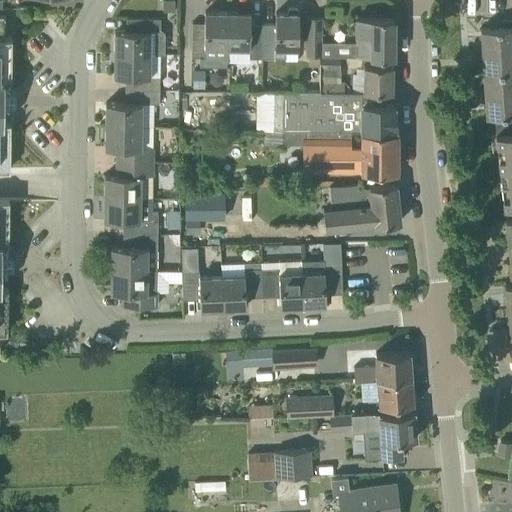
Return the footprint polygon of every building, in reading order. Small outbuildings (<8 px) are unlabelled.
[(298,48),(298,20),(298,12),(297,7),(288,7),(286,12),(275,12),(275,24),(262,24),(262,58),(284,58),(284,48),(298,48)] [(226,62),(226,61),(227,11),(204,11),(204,22),(192,22),(191,57),(204,57),(204,61),(226,62)] [(262,58),(262,24),(250,24),(250,12),(227,11),(226,61),(249,62),(249,57),(262,58)] [(0,167),(10,167),(11,116),(11,107),(13,107),(14,97),(11,97),(12,36),(4,36),(5,14),(0,14),(0,167)] [(309,55),(321,56),(340,56),(393,57),(394,18),(356,17),(356,42),(321,42),(322,16),(306,16),(306,55),(309,55)] [(114,30),(114,53),(150,53),(150,54),(162,54),(162,33),(160,31),(160,18),(126,17),(126,30),(114,30)] [(482,50),(511,48),(511,26),(481,28),(482,50)] [(511,48),(482,50),(483,72),(511,70),(511,48)] [(149,75),(150,54),(150,53),(114,53),(114,75),(125,76),(125,89),(159,89),(159,76),(149,75)] [(309,65),(320,65),(321,56),(309,55),(309,65)] [(321,56),(320,65),(320,90),(343,91),(343,81),(339,81),(340,67),(340,56),(321,56)] [(363,91),(372,91),(392,92),(392,65),(364,64),(363,91)] [(511,70),(483,72),(485,94),(511,91),(511,70)] [(106,102),(105,125),(141,125),(141,103),(159,103),(159,89),(125,89),(125,102),(106,102)] [(281,130),(305,130),(396,130),(395,105),(362,104),(362,91),(343,91),(320,90),(281,90),(281,130)] [(486,116),(494,115),(511,114),(511,91),(485,94),(486,116)] [(511,114),(494,115),(496,134),(504,207),(511,206),(511,114)] [(116,161),(150,161),(150,148),(140,147),(141,125),(105,125),(105,147),(116,147),(116,161)] [(280,145),(281,130),(263,130),(263,144),(280,145)] [(396,171),(396,130),(305,130),(305,171),(396,171)] [(105,174),(104,197),(140,197),(140,175),(150,175),(150,161),(116,161),(116,174),(105,174)] [(395,184),(395,183),(370,186),(370,187),(358,188),(357,183),(344,185),(346,206),(323,209),(325,228),(374,222),(374,224),(400,221),(399,220),(398,220),(397,211),(398,211),(398,209),(397,209),(396,201),(397,201),(396,193),(395,193),(394,185),(395,184)] [(185,191),(185,216),(224,216),(224,190),(185,191)] [(152,197),(140,197),(104,197),(104,219),(123,220),(123,233),(157,233),(157,220),(151,220),(152,197)] [(0,352),(0,331),(7,331),(8,270),(11,270),(11,260),(9,260),(9,244),(9,241),(9,199),(0,199),(0,352)] [(111,246),(111,269),(157,269),(157,247),(157,233),(123,233),(123,246),(111,246)] [(301,260),(303,304),(326,303),(325,293),(342,293),(341,264),(324,265),(324,259),(301,260)] [(279,267),(261,268),(263,296),(280,295),(280,305),(303,304),(301,260),(279,260),(279,267)] [(245,297),(263,296),(261,268),(244,268),(244,274),(222,275),(223,307),(246,306),(245,297)] [(156,305),(156,292),(157,269),(111,269),(111,291),(122,292),(122,305),(156,305)] [(200,308),(223,307),(222,275),(199,276),(199,270),(181,271),(183,299),(200,299),(200,308)] [(273,365),(299,364),(299,347),(242,349),(243,364),(273,362),(273,365)] [(378,379),(411,377),(409,351),(376,353),(376,365),(354,366),(354,379),(378,378),(378,379)] [(414,403),(411,377),(378,379),(380,405),(414,403)] [(287,415),(300,414),(333,413),(333,394),(287,395),(287,415)] [(248,403),(250,416),(273,413),(272,400),(248,403)] [(380,459),(398,458),(402,458),(401,439),(416,437),(414,410),(374,414),(374,411),(351,413),(353,431),(367,430),(367,428),(378,427),(380,459)] [(498,454),(509,456),(511,442),(501,440),(498,454)] [(274,459),(248,461),(249,479),(276,477),(276,475),(312,474),(311,448),(273,450),(274,459)] [(398,511),(395,483),(375,486),(348,489),(347,475),(331,477),(333,492),(339,491),(341,511),(398,511)]
